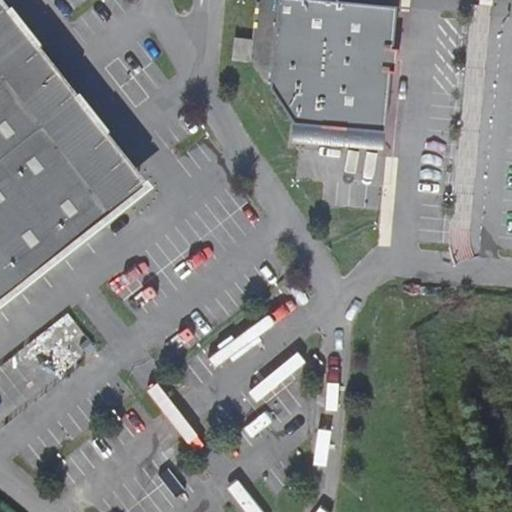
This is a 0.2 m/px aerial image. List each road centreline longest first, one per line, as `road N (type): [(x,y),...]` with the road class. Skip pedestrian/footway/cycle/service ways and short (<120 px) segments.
road 1 (unknown): [(509,8),(488,273)]
road 2 (unknown): [(395,265),(429,6)]
road 3 (unknown): [(0,344),(186,195)]
